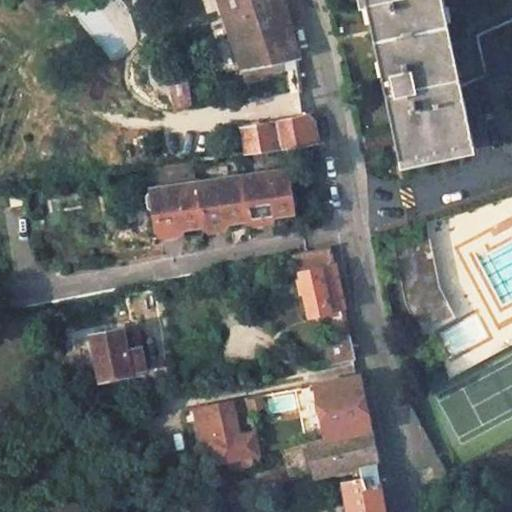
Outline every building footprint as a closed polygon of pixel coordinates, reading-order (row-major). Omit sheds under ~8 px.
[(185,0),(190,13),(221,2),(220,0),(185,0)] [(220,0),(221,2),(226,16),(284,4),(282,0),(220,0)] [(364,0),(374,42),(439,26),(433,0),(364,0)] [(226,16),(244,67),(298,56),(284,4),(226,16)] [(439,26),(374,42),(401,165),(467,151),(439,26)] [(199,73),(167,80),(175,112),(194,108),(190,88),(203,86),(199,73)] [(242,128),(246,153),(319,141),(315,122),(309,115),(242,128)] [(289,169),(198,183),(194,161),(193,162),(163,166),(167,188),(152,191),(144,199),(146,210),(156,216),(159,233),(167,239),(182,237),(184,228),(207,225),(214,233),(226,231),(230,221),(252,218),(258,226),(273,223),(276,214),(295,212),(289,169)] [(440,287),(430,241),(394,249),(405,304),(422,335),(456,317),(440,287)] [(303,272),(310,314),(343,308),(334,267),(303,272)] [(137,325),(91,334),(100,378),(146,369),(137,325)] [(354,359),(350,337),(325,341),(330,364),(354,359)] [(322,423),(342,419),(345,437),(308,445),(315,477),(377,462),(380,462),(373,430),(370,431),(358,376),(315,385),(322,423)] [(237,434),(231,400),(201,407),(213,465),(206,466),(209,481),(262,468),(255,431),(237,434)] [(511,511),(511,472),(478,491),(489,511),(511,511)] [(384,511),(379,475),(345,483),(349,511),(384,511)]
